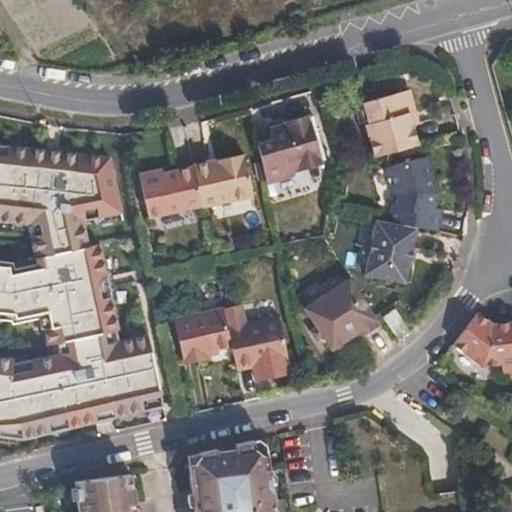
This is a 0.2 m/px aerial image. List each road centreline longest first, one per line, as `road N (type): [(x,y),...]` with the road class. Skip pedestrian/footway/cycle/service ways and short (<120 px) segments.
road 1 (residential): [(0,476),(368,387),(510,254)]
road 2 (unclassified): [(456,12),(110,98),(0,81)]
road 3 (residential): [(456,12),(510,200),(510,254)]
